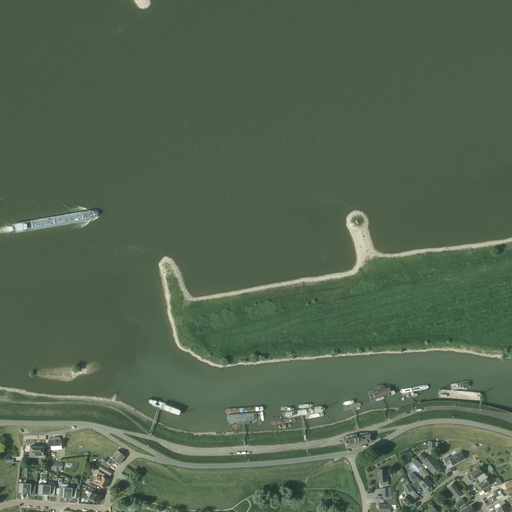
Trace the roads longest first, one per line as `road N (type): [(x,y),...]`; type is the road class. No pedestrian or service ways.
road 1 (residential): [(113,432),(208,450),(305,444),(366,429)]
road 2 (unclassified): [(348,453),(221,466),(165,460)]
road 3 (residential): [(366,429),(433,407),(511,421)]
